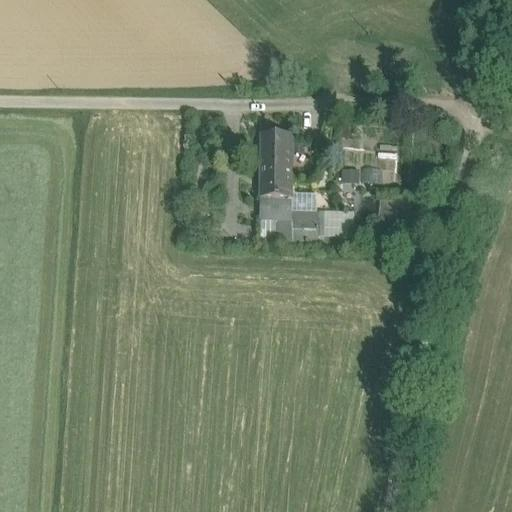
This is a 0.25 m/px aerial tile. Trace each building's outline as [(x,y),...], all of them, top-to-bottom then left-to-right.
[(294,138),(262,137),(261,167),(278,167),(278,171),(293,172),(294,138)] [(293,172),(278,171),(278,167),(261,167),(260,223),(276,224),(276,231),(292,231),(293,200),(293,172)] [(343,185),(360,184),(359,170),(342,172),(343,185)] [(361,170),(361,183),(381,183),(381,171),(361,170)] [(385,198),(381,234),(420,238),(424,203),(385,198)] [(293,200),(292,231),(297,231),(318,232),(318,239),(353,240),(353,217),(313,216),(314,201),(293,200)] [(292,231),(276,231),(276,245),(297,245),(297,231),(292,231)] [(297,231),(297,245),(309,246),(309,243),(318,244),(318,239),(318,232),(297,231)]
